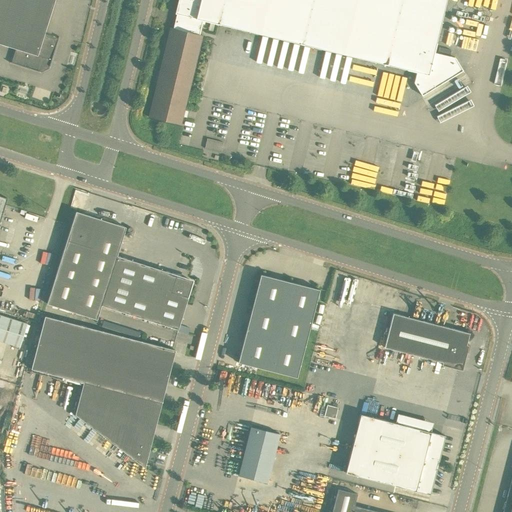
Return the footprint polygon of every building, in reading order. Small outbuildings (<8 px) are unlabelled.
[(0,0),(0,44),(19,50),(15,63),(10,62),(9,63),(40,72),(49,67),(59,37),(58,36),(56,42),(43,38),(55,0),(0,0)] [(434,52),(446,0),(178,0),(175,14),(177,14),(173,28),(170,27),(148,117),(181,125),(203,35),(199,35),(203,21),(416,72),(414,83),(422,95),(463,70),(455,58),(434,52)] [(468,88),(455,95),(458,100),(471,93),(468,88)] [(178,330),(189,297),(187,297),(192,281),(177,276),(177,275),(117,255),(126,227),(76,211),(47,303),(96,319),(101,305),(178,330)] [(297,377),(319,289),(261,274),(238,362),(297,377)] [(462,370),(469,345),(467,345),(470,333),(393,313),(384,347),(443,362),(442,365),(462,370)] [(0,315),(0,340),(24,348),(31,325),(0,315)] [(145,468),(161,403),(175,350),(45,317),(31,369),(83,382),(75,415),(145,468)] [(335,364),(317,362),(315,387),(324,388),(324,385),(337,386),(338,375),(334,375),(335,364)] [(335,419),(338,408),(327,405),(324,416),(335,419)] [(431,432),(361,414),(346,473),(416,491),(430,495),(445,435),(431,432)] [(267,483),(280,434),(250,427),(238,475),(267,483)] [(331,511),(381,511),(354,505),(357,493),(337,488),(331,511)]
